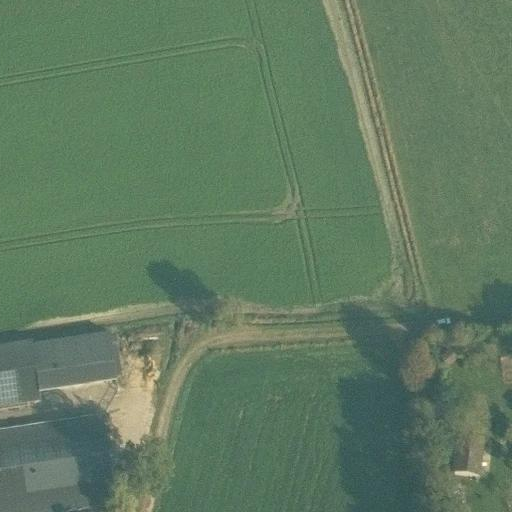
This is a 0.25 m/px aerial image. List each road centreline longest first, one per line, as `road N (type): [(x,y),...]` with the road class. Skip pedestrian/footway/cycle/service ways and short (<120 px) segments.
road 1 (track): [(186,341),(511,318)]
road 2 (unclassified): [(145,511),(186,341)]
